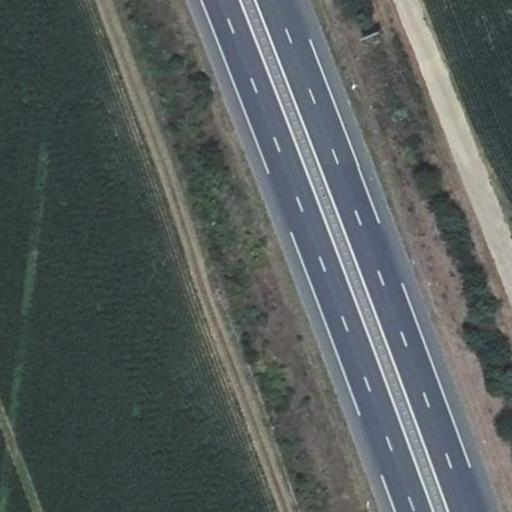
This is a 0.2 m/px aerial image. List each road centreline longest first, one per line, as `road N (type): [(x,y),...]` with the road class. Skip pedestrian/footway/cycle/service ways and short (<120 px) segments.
road 1 (motorway): [(219,0),(412,511)]
road 2 (motorway): [(468,511),(275,0)]
road 3 (unclassified): [(405,0),(511,271)]
